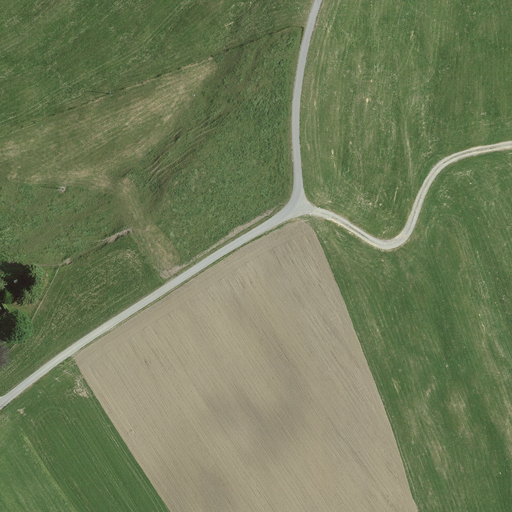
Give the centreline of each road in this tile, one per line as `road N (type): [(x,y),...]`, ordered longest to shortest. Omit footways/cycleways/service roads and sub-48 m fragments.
road 1 (unclassified): [(0,401),(298,207),(294,130),(319,0)]
road 2 (track): [(298,207),(380,247),(396,245),(436,167),(511,145)]
